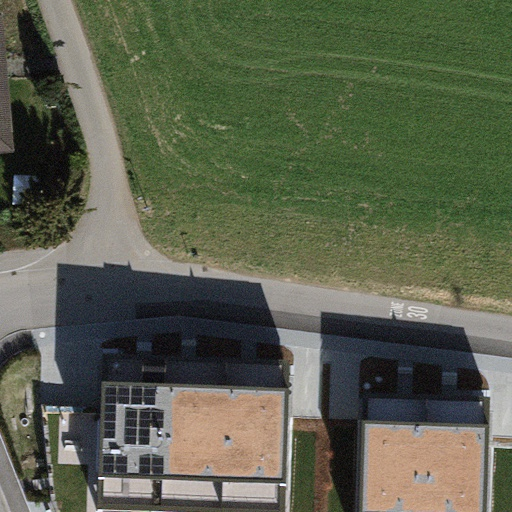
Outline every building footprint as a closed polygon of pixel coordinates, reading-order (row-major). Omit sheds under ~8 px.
[(99,485),(162,487),(165,362),(103,360),(99,485)] [(162,487),(224,488),(227,363),(165,362),(162,487)] [(224,488),(286,490),(290,365),(227,363),(224,488)] [(423,511),(426,399),(363,398),(359,511),(423,511)] [(486,511),(489,401),(426,399),(423,511),(486,511)]
